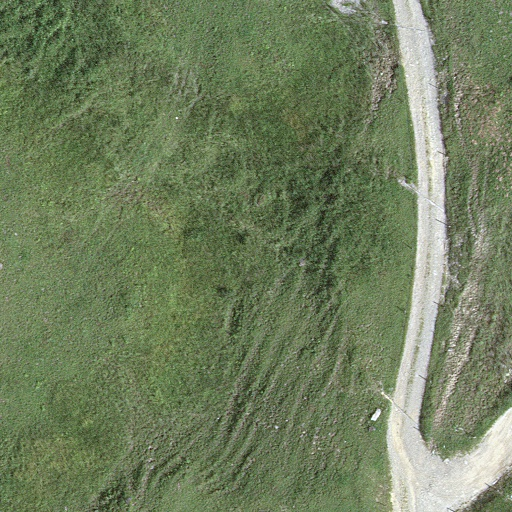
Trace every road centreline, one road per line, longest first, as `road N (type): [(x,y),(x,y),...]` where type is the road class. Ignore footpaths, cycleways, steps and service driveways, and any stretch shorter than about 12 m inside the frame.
road 1 (track): [(407,0),(432,224),(403,408),(413,511)]
road 2 (track): [(412,502),(511,417)]
